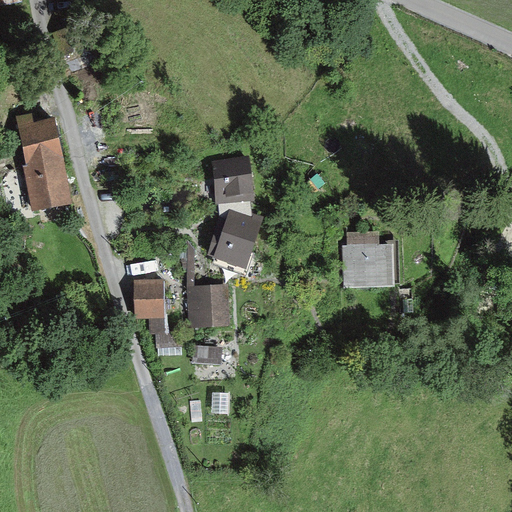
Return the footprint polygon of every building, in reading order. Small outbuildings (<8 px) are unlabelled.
[(72,207),(57,119),(25,125),(40,213),(72,207)] [(252,176),(217,179),(219,206),(254,203),(252,176)] [(211,262),(256,278),(262,259),(248,254),(258,222),(241,216),(233,242),(219,237),(211,262)] [(383,281),(382,247),(343,248),(343,282),(383,281)] [(222,324),(220,291),(162,294),(161,284),(134,285),(136,320),(154,319),(155,342),(179,341),(179,326),(222,324)]
